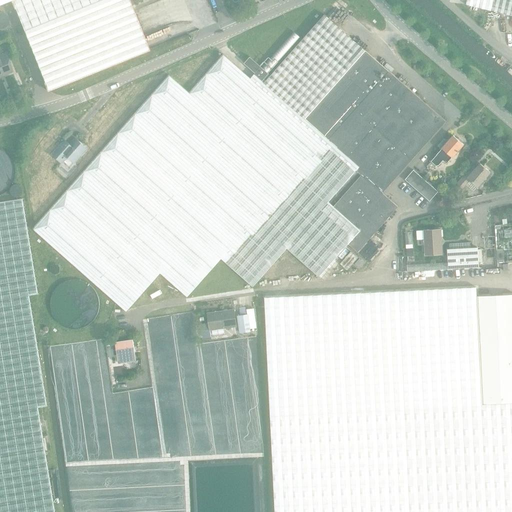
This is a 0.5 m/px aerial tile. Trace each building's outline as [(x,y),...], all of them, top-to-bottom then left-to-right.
[(13,0),(10,1),(32,54),(46,90),(47,92),(48,91),(148,51),(148,50),(148,49),(128,0),(13,0)] [(511,0),(467,0),(466,5),(511,16),(511,0)] [(381,193),(445,122),(323,14),(264,83),(363,172),(335,204),(362,228),(349,243),(358,251),(397,207),(381,193)] [(0,75),(11,71),(4,55),(0,56),(0,75)] [(363,172),(264,83),(262,81),(269,73),(250,57),(245,64),(255,73),(250,79),(223,55),(190,93),(169,75),(34,230),(127,312),(161,274),(188,297),(222,259),(254,287),(287,248),(320,277),(349,243),(362,228),(335,204),(363,172)] [(463,145),(462,144),(463,142),(458,138),(457,140),(453,136),(447,143),(443,140),(438,146),(442,149),(431,161),(436,166),(439,165),(443,160),(446,164),(463,145)] [(67,157),(74,164),(87,149),(75,139),(70,145),(65,141),(52,156),(62,164),(67,157)] [(469,180),(477,187),(479,185),(480,187),(484,183),(482,182),(489,173),(479,164),(474,170),(471,167),(456,184),(461,189),(469,180)] [(404,179),(416,190),(419,193),(428,183),(413,170),(404,179)] [(429,201),(437,191),(428,183),(419,193),(429,201)] [(0,511),(53,511),(52,503),(37,408),(46,406),(28,296),(37,294),(21,199),(0,202),(0,511)] [(424,231),(417,231),(417,240),(424,239),(425,255),(442,254),(440,230),(424,231)] [(450,249),(447,249),(448,263),(407,266),(407,272),(448,269),(479,267),(477,248),(470,248),(450,249)] [(359,258),(351,251),(340,263),(348,270),(359,258)] [(356,264),(359,267),(364,261),(361,258),(356,264)] [(351,293),(264,297),(273,511),(511,511),(511,402),(481,404),(476,296),(476,287),(403,291),(360,293),(351,293)] [(511,294),(505,295),(476,296),(481,404),(511,402),(511,294)] [(236,326),(233,310),(207,313),(209,323),(210,330),(236,326)] [(251,332),(249,315),(237,316),(240,334),(251,332)] [(211,337),(210,330),(209,323),(201,324),(203,338),(211,337)] [(117,355),(118,363),(135,360),(133,342),(121,344),(112,345),(114,356),(117,355)]
